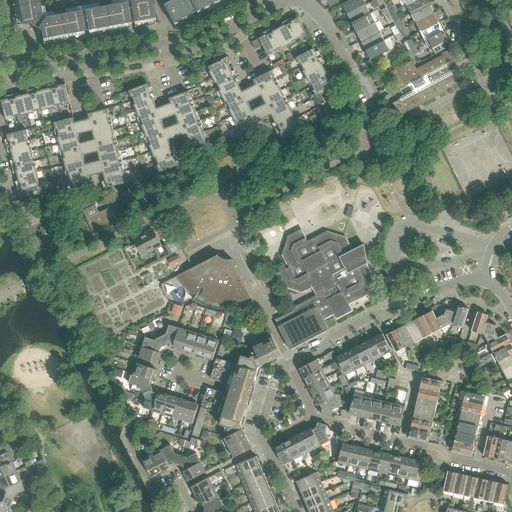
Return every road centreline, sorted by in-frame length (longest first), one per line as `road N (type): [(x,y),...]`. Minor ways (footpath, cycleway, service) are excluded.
road 1 (residential): [(290,360),(420,295),(486,277)]
road 2 (residential): [(511,474),(316,417)]
road 3 (residential): [(168,56),(281,1)]
